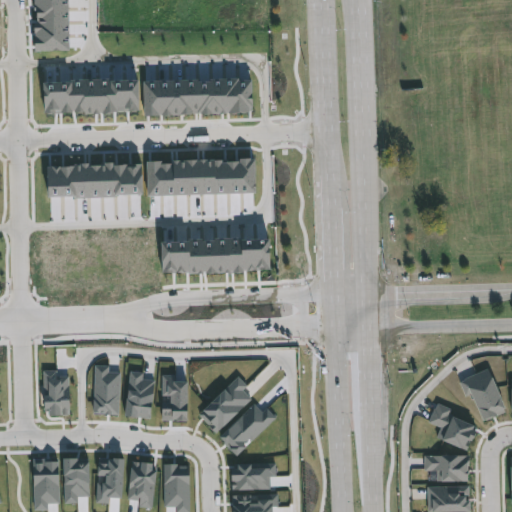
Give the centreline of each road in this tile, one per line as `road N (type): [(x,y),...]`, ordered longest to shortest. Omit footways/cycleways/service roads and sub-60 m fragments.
road 1 (residential): [(28,441),(20,0)]
road 2 (residential): [(0,146),(329,134)]
road 3 (residential): [(216,511),(205,452),(0,441)]
road 4 (residential): [(140,317),(164,333),(335,329)]
road 5 (residential): [(334,297),(160,303),(140,317)]
road 6 (secondary): [(335,329),(339,511)]
road 7 (secondary): [(368,296),(362,136)]
road 8 (tertiary): [(511,292),(368,296)]
road 9 (tertiary): [(370,329),(511,325)]
road 10 (residential): [(0,322),(140,317)]
road 11 (secondary): [(362,136),(356,0)]
road 12 (secondary): [(324,0),(329,134)]
